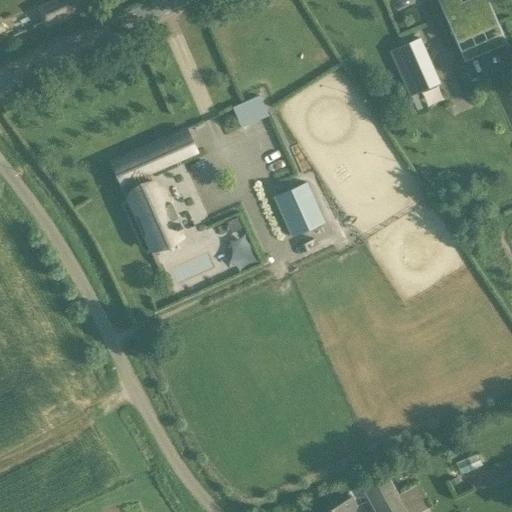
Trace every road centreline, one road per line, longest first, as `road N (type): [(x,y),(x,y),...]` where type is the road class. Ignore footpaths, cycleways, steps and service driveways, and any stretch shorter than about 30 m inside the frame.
road 1 (unclassified): [(215,511),(164,447),(53,236),(0,165)]
road 2 (tertiary): [(0,85),(182,0)]
